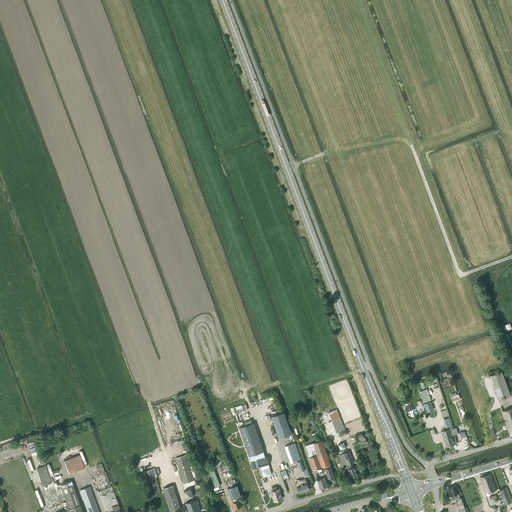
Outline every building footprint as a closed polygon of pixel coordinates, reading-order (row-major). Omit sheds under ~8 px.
[(511,395),(503,371),(490,376),(499,400),(511,395)] [(427,389),(419,391),(423,403),(431,400),(427,389)] [(405,405),(408,412),(413,410),(410,403),(405,405)] [(241,405),(234,407),(236,413),(243,410),(241,405)] [(510,433),(511,432),(511,407),(503,411),(510,433)] [(328,412),(332,421),(340,417),(337,409),(328,412)] [(282,412),(271,416),(279,438),(292,433),(284,411),(282,412)] [(336,432),(345,429),(340,417),(332,421),(336,432)] [(239,427),(245,444),(249,456),(264,451),(254,422),(239,427)] [(452,438),(452,436),(452,435),(450,429),(442,431),(445,440),(452,438)] [(452,438),(445,440),(446,444),(447,446),(454,444),(457,443),(455,436),(452,436),(452,438)] [(314,469),(331,463),(322,439),(309,444),(306,445),(310,457),(314,469)] [(301,459),(296,444),(285,447),(291,462),(301,459)] [(351,477),(358,474),(355,466),(353,467),(352,463),(354,462),(350,451),(339,455),(344,466),(348,465),(349,467),(348,467),(348,469),(351,477)] [(184,484),(195,480),(186,454),(175,458),(184,484)] [(79,455),(64,461),(68,474),(84,468),(79,455)] [(251,461),(250,461),(253,470),(257,468),(257,467),(260,467),(261,470),(269,467),(269,464),(267,456),(266,456),(251,461)] [(305,469),(302,459),(297,461),(300,471),(305,469)] [(101,463),(96,465),(100,474),(103,473),(105,472),(101,463)] [(45,465),(37,468),(41,480),(43,485),(52,482),(50,477),(45,465)] [(329,479),(334,476),(331,467),(330,467),(329,465),(325,466),(326,469),(325,469),(328,477),(325,478),(325,477),(318,480),(320,485),(319,485),(320,489),(328,486),(326,479),(328,478),(329,479)] [(153,495),(161,492),(153,468),(145,471),(153,495)] [(216,487),(221,485),(215,470),(210,472),(216,487)] [(105,472),(103,473),(108,487),(111,486),(106,471),(105,472)] [(486,493),(496,489),(490,474),(480,477),(486,493)] [(300,493),(310,489),(306,478),(296,482),(297,486),(300,493)] [(61,488),(69,509),(59,511),(82,511),(72,484),(61,488)] [(171,511),(181,509),(173,485),(164,488),(171,511)] [(455,498),(459,511),(465,508),(461,498),(460,498),(455,485),(448,488),(449,490),(447,490),(449,494),(450,493),(453,499),(455,498)] [(88,511),(99,511),(90,486),(80,490),(88,511)] [(235,509),(242,507),(238,497),(241,497),(237,486),(230,488),(234,499),(232,499),(233,502),(235,509)] [(274,501),(283,498),(279,488),(277,489),(276,486),(272,487),(273,491),(271,491),(274,501)] [(511,501),(507,487),(499,490),(504,505),(511,501)] [(191,489),(184,491),(186,498),(193,496),(191,489)] [(498,501),(496,494),(489,497),(491,503),(498,501)] [(199,511),(200,511),(201,511),(201,510),(197,499),(186,503),(188,511),(199,511)]
